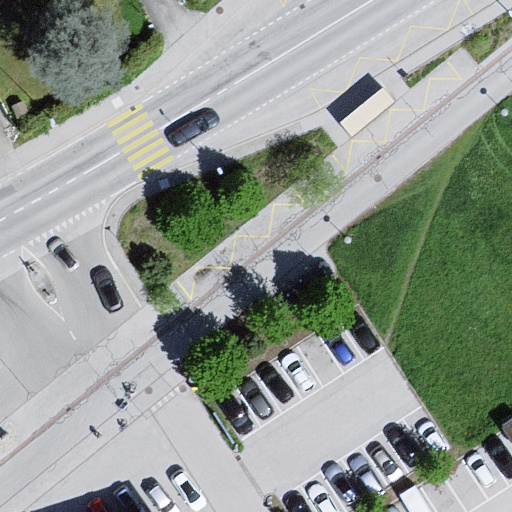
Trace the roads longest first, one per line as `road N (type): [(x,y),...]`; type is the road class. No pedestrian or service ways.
road 1 (residential): [(104,400),(511,66)]
road 2 (tertiary): [(6,219),(373,0)]
road 3 (residential): [(6,219),(104,400)]
road 4 (residential): [(104,400),(0,484)]
